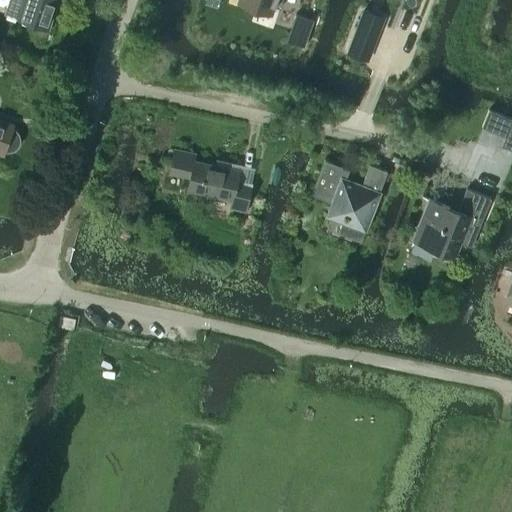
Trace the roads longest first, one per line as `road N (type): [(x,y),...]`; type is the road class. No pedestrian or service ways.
road 1 (unclassified): [(511,389),(32,293)]
road 2 (residential): [(421,153),(97,84)]
road 3 (residential): [(32,293),(97,84)]
